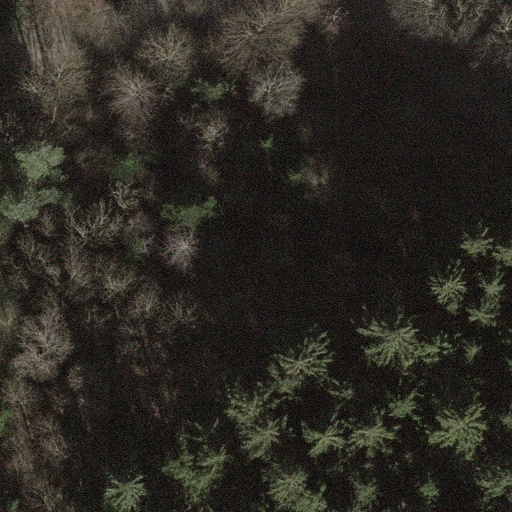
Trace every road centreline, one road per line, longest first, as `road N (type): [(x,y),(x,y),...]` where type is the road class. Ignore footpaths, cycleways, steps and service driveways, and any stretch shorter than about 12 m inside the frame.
road 1 (track): [(0,47),(94,35),(211,0)]
road 2 (track): [(363,0),(511,131)]
